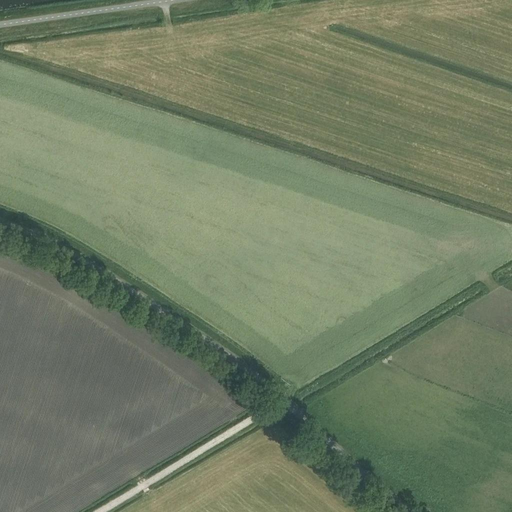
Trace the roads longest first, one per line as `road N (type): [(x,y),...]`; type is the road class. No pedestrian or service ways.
road 1 (unclassified): [(408,511),(246,369),(61,247),(0,222)]
road 2 (unclassified): [(0,24),(170,0)]
